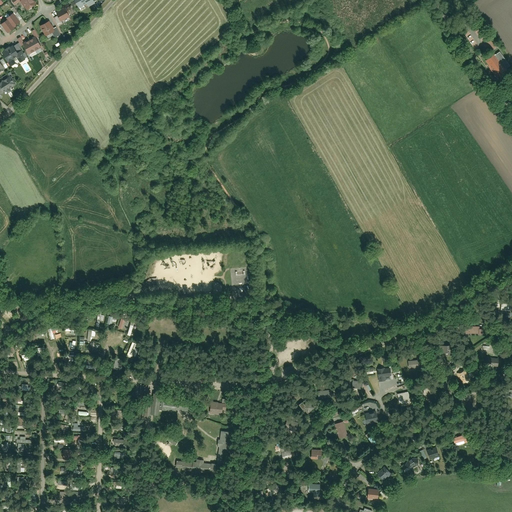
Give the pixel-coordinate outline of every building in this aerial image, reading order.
[(26,9),(36,2),(34,0),(11,0),(14,4),(19,1),(26,9)] [(66,7),(56,13),(60,22),(71,17),(66,7)] [(19,22),(13,13),(7,18),(8,19),(2,24),(8,32),(14,27),(14,26),(19,22)] [(49,21),(39,25),(44,36),(54,32),(49,21)] [(34,34),(20,43),(28,54),(41,46),(34,34)] [(490,37),(485,40),(492,49),(497,46),(490,37)] [(15,45),(0,53),(8,65),(23,57),(15,45)] [(497,78),(511,67),(499,50),(485,61),(497,78)] [(10,75),(0,80),(0,93),(16,84),(10,75)] [(469,335),(483,335),(483,329),(480,329),(480,327),(469,327),(469,335)] [(452,346),(441,346),(441,354),(452,354),(452,346)] [(491,346),(482,346),(481,354),(490,355),(491,346)] [(385,382),(385,377),(390,377),(389,369),(384,370),(384,368),(377,368),(377,371),(377,373),(378,382),(385,382)] [(464,370),(456,374),(461,383),(469,379),(464,370)] [(363,382),(352,381),(351,388),(362,390),(363,382)] [(140,395),(148,395),(148,386),(140,386),(140,395)] [(436,387),(423,388),(424,396),(436,395),(436,387)] [(331,390),(319,392),(319,399),(332,398),(331,390)] [(407,393),(397,394),(399,404),(409,402),(407,393)] [(157,416),(158,410),(174,413),(174,410),(185,412),(187,403),(174,401),(174,403),(160,400),(160,396),(152,394),(149,415),(157,416)] [(223,410),(226,410),(227,400),(222,400),(222,403),(210,402),(209,414),(223,415),(223,410)] [(314,409),(308,401),(301,407),(307,414),(314,409)] [(365,414),(367,425),(378,423),(376,412),(365,414)] [(295,430),(297,423),(288,420),(285,427),(295,430)] [(347,437),(342,422),(334,425),(339,440),(347,437)] [(227,477),(231,433),(219,432),(218,441),(216,441),(216,449),(218,449),(217,465),(204,464),(204,461),(196,460),(196,462),(177,461),(176,472),(216,475),(216,476),(227,477)] [(465,434),(454,437),(456,443),(467,441),(465,434)] [(170,435),(167,441),(176,446),(179,441),(170,435)] [(436,446),(428,449),(431,458),(439,455),(436,446)] [(321,451),(311,450),(310,459),(320,460),(321,451)] [(285,452),(280,453),(282,461),(291,459),(289,451),(285,452)] [(408,460),(405,465),(411,469),(413,466),(415,465),(418,465),(418,458),(413,457),(408,460)] [(384,466),(377,473),(384,481),(392,474),(384,466)] [(319,485),(309,485),(309,493),(319,494),(319,485)] [(276,486),(266,490),(269,497),(279,493),(276,486)] [(367,491),(366,500),(376,501),(376,491),(367,491)]
